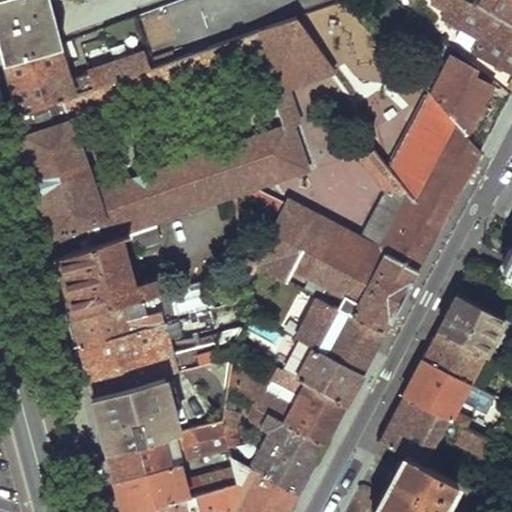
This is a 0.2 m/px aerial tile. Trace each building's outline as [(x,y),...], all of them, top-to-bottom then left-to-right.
[(0,0),(0,51),(2,61),(59,44),(62,43),(56,21),(51,1),(53,0),(0,0)] [(511,23),(470,3),(465,0),(432,0),(448,9),(445,17),(463,27),(457,38),(472,53),(511,74),(511,23)] [(511,0),(471,0),(470,3),(511,23),(511,0)] [(297,17),(253,33),(261,57),(273,92),(289,86),(335,71),(297,17)] [(141,70),(149,95),(261,57),(253,33),(141,70)] [(59,44),(2,61),(5,70),(8,82),(16,112),(75,92),(141,70),(136,56),(71,78),(59,44)] [(420,69),(414,74),(426,88),(466,134),(482,104),(491,86),(468,73),(471,67),(449,56),(434,83),(420,69)] [(96,189),(73,120),(149,95),(141,70),(75,92),(16,112),(23,137),(34,179),(35,186),(37,193),(50,239),(55,258),(116,237),(161,222),(242,195),(281,215),(256,265),(287,281),(293,269),(339,293),(333,305),(384,331),(399,303),(437,230),(387,167),(375,152),(364,161),(386,189),(360,239),(288,200),(287,203),(259,189),(256,178),(297,164),(284,125),(96,189)] [(300,119),(289,86),(273,92),(284,125),(293,122),(300,119)] [(466,134),(426,88),(401,140),(425,162),(433,175),(438,184),(459,193),(481,152),(472,141),(466,134)] [(482,104),(466,134),(472,141),(490,107),(482,104)] [(293,122),(284,125),(297,164),(256,178),(259,189),(309,172),(293,122)] [(425,162),(401,140),(387,167),(437,230),(439,232),(459,193),(438,184),(433,175),(425,162)] [(161,222),(116,237),(117,240),(125,237),(126,243),(137,240),(138,246),(164,237),(161,222)] [(116,237),(55,258),(61,281),(64,294),(70,316),(120,303),(134,300),(130,287),(128,277),(124,263),(117,240),(116,237)] [(128,277),(130,287),(138,285),(126,243),(125,237),(117,240),(124,263),(128,277)] [(511,250),(501,270),(511,275),(511,250)] [(130,287),(134,300),(153,295),(156,294),(153,280),(138,285),(130,287)] [(486,293),(463,280),(457,293),(480,306),(486,293)] [(447,311),(437,329),(486,356),(505,319),(480,306),(457,293),(447,311)] [(120,303),(70,316),(74,330),(78,345),(127,332),(160,324),(153,295),(134,300),(120,303)] [(384,331),(333,305),(315,295),(293,336),(295,338),(309,345),(362,372),(374,349),(384,331)] [(210,310),(200,313),(206,335),(217,332),(210,310)] [(127,332),(78,345),(83,365),(85,371),(91,392),(163,374),(232,356),(233,344),(241,326),(225,330),(219,343),(172,355),(170,358),(155,361),(152,352),(152,347),(149,341),(167,336),(169,345),(206,335),(200,313),(160,324),(127,332)] [(431,342),(423,357),(472,383),(486,356),(437,329),(431,342)] [(295,338),(279,368),(288,373),(291,368),(296,371),(309,345),(295,338)] [(362,372),(309,345),(296,371),(291,368),(288,373),(346,403),(354,388),(362,372)] [(224,404),(232,356),(163,374),(178,432),(222,422),(224,404)] [(413,375),(410,381),(459,407),(466,394),(472,383),(423,357),(413,375)] [(279,368),(277,367),(270,381),(299,396),(294,406),(265,391),(257,408),(325,443),(335,424),(346,403),(288,373),(279,368)] [(163,374),(91,392),(99,425),(105,449),(162,436),(178,432),(163,374)] [(459,407),(410,381),(403,394),(452,421),(459,407)] [(472,383),(466,394),(481,402),(487,391),(472,383)] [(391,416),(379,440),(405,453),(458,479),(466,483),(469,473),(456,467),(456,465),(432,452),(443,432),(454,437),(452,442),(482,457),(491,441),(465,427),(452,421),(403,394),(391,416)] [(257,408),(251,405),(247,413),(250,420),(272,431),(262,454),(257,452),(256,454),(239,445),(233,419),(234,408),(224,404),(222,422),(229,450),(231,458),(298,493),(310,470),(325,443),(257,408)] [(162,436),(105,449),(109,463),(113,479),(169,465),(179,463),(229,450),(222,422),(178,432),(162,436)] [(405,453),(398,466),(449,494),(458,479),(405,453)] [(287,511),(298,493),(231,458),(234,471),(237,486),(225,489),(231,511),(287,511)] [(169,465),(113,479),(117,494),(122,511),(133,511),(181,500),(189,498),(225,489),(237,486),(234,471),(185,482),(179,463),(169,465)] [(398,466),(373,511),(438,511),(444,503),(449,494),(398,466)] [(181,500),(133,511),(231,511),(225,489),(189,498),(181,500)] [(444,503),(438,511),(445,511),(449,506),(444,503)]
